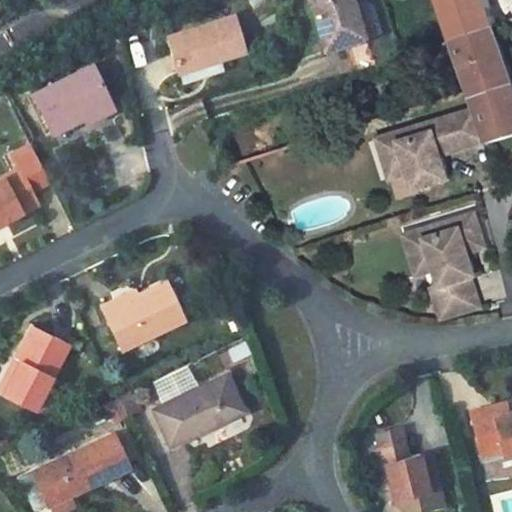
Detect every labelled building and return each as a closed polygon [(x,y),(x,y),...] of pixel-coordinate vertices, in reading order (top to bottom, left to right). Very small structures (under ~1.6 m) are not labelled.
[(354,0),(311,0),(329,53),(368,40),(357,7),(354,0)] [(489,0),(445,0),(460,42),(500,30),(489,0)] [(368,3),(357,7),(368,40),(379,37),(368,3)] [(427,7),(409,11),(415,42),(433,39),(427,7)] [(233,16),(168,36),(180,73),(245,53),(233,16)] [(511,65),(500,30),(460,42),(482,111),(493,143),(511,137),(511,65)] [(95,66),(35,94),(52,131),(86,115),(89,122),(116,109),(95,66)] [(482,111),(393,138),(406,177),(415,174),(420,191),(454,181),(447,157),(444,148),(460,143),(462,153),(493,143),(482,111)] [(0,172),(0,220),(35,201),(28,187),(48,176),(42,163),(39,156),(28,135),(6,147),(16,163),(0,172)] [(393,181),(406,177),(393,138),(381,141),(393,181)] [(462,153),(460,143),(444,148),(447,157),(462,153)] [(479,215),(422,234),(435,273),(444,270),(449,286),(440,289),(449,320),(487,308),(478,278),(481,277),(474,256),(470,244),(487,239),(479,215)] [(435,273),(422,234),(410,237),(423,277),(435,273)] [(487,239),(470,244),(474,256),(490,251),(487,239)] [(113,294),(99,302),(120,347),(185,314),(167,278),(138,294),(119,305),(113,294)] [(133,285),(113,294),(119,305),(138,294),(133,285)] [(36,324),(17,357),(26,362),(8,396),(39,412),(74,345),(36,324)] [(17,357),(0,391),(8,396),(26,362),(17,357)] [(227,373),(153,407),(171,446),(245,413),(227,373)] [(511,403),(477,411),(480,422),(511,414),(511,403)] [(511,414),(480,422),(489,465),(511,459),(511,414)] [(108,429),(30,469),(46,500),(66,490),(125,462),(108,429)] [(404,435),(383,442),(387,458),(392,481),(399,511),(446,500),(432,448),(408,453),(404,435)] [(387,458),(379,460),(385,484),(392,481),(387,458)] [(66,490),(46,500),(52,511),(53,511),(73,503),(66,490)]
